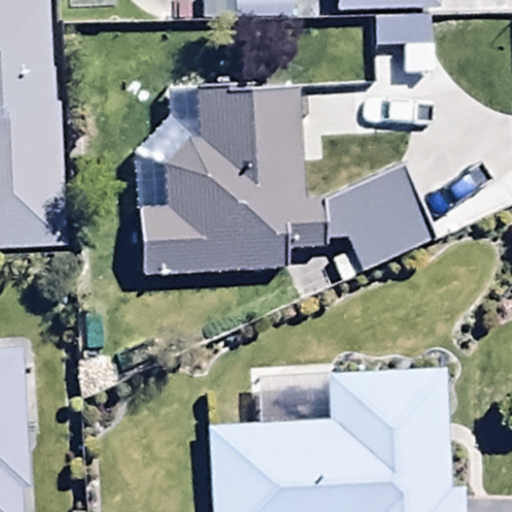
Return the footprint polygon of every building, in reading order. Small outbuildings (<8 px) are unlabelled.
[(334,0),(335,25),(439,23),(438,0),(334,0)] [(0,261),(62,259),(52,2),(0,3),(0,261)] [(140,292),(286,283),(286,259),(347,257),(360,287),(431,256),(399,182),(328,213),(300,214),(297,98),(166,102),(167,131),(133,167),(140,292)] [(0,511),(19,511),(19,505),(30,504),(22,366),(0,367),(0,511)] [(256,390),(257,441),(209,442),(211,511),(462,511),(462,500),(443,501),(440,385),(256,390)]
